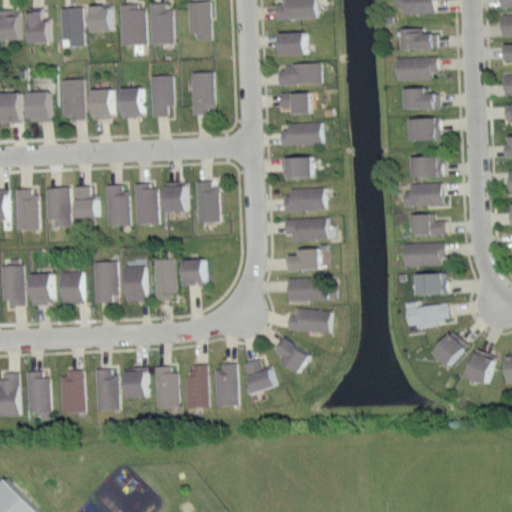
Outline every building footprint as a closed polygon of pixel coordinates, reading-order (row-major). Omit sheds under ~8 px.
[(149,0),(165,0),(166,7),(172,7),(173,40),(151,41),(149,0)] [(187,0),(210,0),(212,37),(196,37),(196,33),(188,33),(187,0)] [(278,1),(278,17),(319,16),(318,0),(283,0),(283,1),(278,1)] [(395,0),(395,5),(402,4),(403,12),(435,11),(435,0),(395,0)] [(119,2),(137,1),(137,7),(144,6),(146,42),(121,43),(119,2)] [(90,3),(104,3),(105,4),(112,4),(113,29),(91,30),(90,3)] [(60,5),(82,4),(84,43),(68,43),(68,37),(61,37),(60,5)] [(28,5),(43,5),(43,18),(50,18),(49,39),(28,39),(28,5)] [(0,7),(14,7),(14,15),(19,14),(19,37),(0,37),(0,7)] [(511,12),(503,13),(504,36),(511,35),(511,12)] [(401,27),(402,48),(435,46),(435,31),(422,31),(422,26),(401,27)] [(279,31),(280,53),(309,52),(308,30),(279,31)] [(395,56),(397,78),(431,76),(431,70),(437,69),(436,54),(395,56)] [(280,71),(281,84),(324,83),(323,60),(286,61),(286,70),(280,71)] [(190,70),(192,113),(207,112),(206,106),(213,105),(212,70),(190,70)] [(150,73),(153,114),(168,113),(167,103),(174,102),(173,72),(150,73)] [(61,76),(84,76),(85,118),(67,118),(67,112),(61,112),(61,76)] [(121,86),(122,115),(143,114),(142,85),(121,86)] [(90,88),(92,117),(114,115),(113,86),(90,88)] [(403,86),(404,107),(440,105),(440,91),(424,91),(424,86),(403,86)] [(28,90),(29,120),(52,119),(51,89),(28,90)] [(0,90),(0,120),(22,120),(21,90),(0,90)] [(281,91),(281,107),(293,106),(293,113),(313,112),(312,90),(281,91)] [(409,117),(410,139),(440,138),(439,115),(409,117)] [(282,128),(283,146),(327,144),(325,120),(289,121),(289,128),(282,128)] [(412,155),(412,175),(443,174),(443,164),(438,164),(437,154),(412,155)] [(286,156),(286,176),(313,176),(313,156),(286,156)] [(165,179),(179,179),(179,183),(186,183),(187,209),(166,210),(165,179)] [(195,179),(211,179),(211,183),(219,183),(220,219),(196,220),(195,179)] [(403,188),(404,204),(444,202),(443,179),(410,181),(410,187),(403,188)] [(134,181),(148,180),(148,186),(158,186),(159,221),(135,222),(134,181)] [(106,182),(122,182),(122,187),(128,187),(128,223),(106,223),(106,182)] [(75,184),(77,215),(98,214),(97,196),(90,196),(89,183),(75,184)] [(44,185),(68,184),(71,222),(54,223),(54,217),(46,217),(44,185)] [(14,187),(16,228),(40,227),(38,191),(32,192),(30,186),(14,187)] [(286,210),(285,194),(293,193),(292,188),(327,186),(328,208),(286,210)] [(0,187),(0,217),(9,217),(7,187),(0,187)] [(412,212),(412,232),(445,232),(444,218),(431,218),(431,211),(412,212)] [(285,232),(285,216),(329,215),(329,238),(295,238),(294,232),(285,232)] [(402,241),(403,264),(439,262),(439,255),(446,254),(445,239),(402,241)] [(288,268),(288,254),(299,253),(299,248),(320,247),(321,267),(288,268)] [(153,256),(154,297),(171,297),(170,290),(178,290),(177,255),(153,256)] [(184,256),(185,283),(206,282),(205,256),(184,256)] [(93,258),(95,301),(112,300),(112,294),(119,293),(117,257),(93,258)] [(124,263),(125,299),(146,298),(145,262),(124,263)] [(1,264),(2,298),(8,298),(9,304),(24,303),(23,264),(1,264)] [(61,269),(62,301),(83,300),(82,268),(61,269)] [(31,272),(32,304),(48,303),(48,300),(54,300),(53,271),(31,272)] [(416,271),(416,293),(448,293),(448,279),(443,279),(442,271),(416,271)] [(288,277),(289,300),(329,297),(328,274),(288,277)] [(405,300),(409,327),(446,321),(445,316),(450,315),(448,300),(414,305),(413,299),(405,300)] [(287,328),(289,312),(296,313),(297,305),(335,310),(332,334),(287,328)] [(431,350),(449,330),(465,345),(447,364),(431,350)] [(270,349),(284,331),(315,355),(301,373),(270,349)] [(466,374),(475,350),(495,357),(486,381),(466,374)] [(245,361),(252,385),(248,386),(250,394),(280,385),(274,363),(267,365),(264,356),(245,361)] [(215,367),(216,404),(241,403),(239,361),(224,362),(224,367),(215,367)] [(157,365),(158,406),(182,405),(180,371),(172,371),(172,364),(157,365)] [(186,375),(194,364),(208,364),(210,404),(187,405),(186,375)] [(97,367),(119,366),(120,408),(99,409),(97,367)] [(62,375),(64,411),(87,410),(85,368),(68,368),(68,375),(62,375)] [(29,369),(30,411),(41,411),(42,419),(54,419),(53,376),(44,376),(44,369),(29,369)] [(127,369),(128,395),(151,394),(150,369),(127,369)] [(2,371),(20,371),(20,413),(0,413),(0,379),(2,378),(2,371)] [(0,511),(0,482),(5,477),(40,511),(0,511)]
